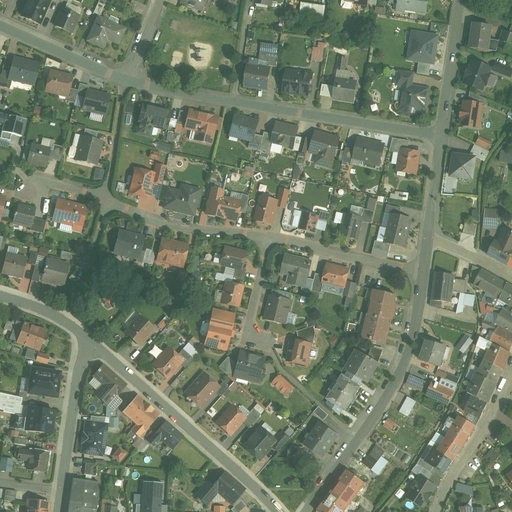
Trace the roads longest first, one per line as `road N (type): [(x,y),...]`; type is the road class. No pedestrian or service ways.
road 1 (residential): [(439,136),(125,81)]
road 2 (residential): [(306,511),(405,360),(424,273)]
road 3 (residential): [(89,340),(277,511)]
road 4 (residential): [(269,239),(173,226),(88,191),(35,180)]
road 5 (residential): [(436,511),(511,370)]
road 6 (residential): [(424,273),(269,239)]
road 7 (residential): [(59,491),(89,340)]
road 8 (residential): [(439,136),(460,0)]
road 9 (residential): [(125,81),(0,25)]
road 10 (residential): [(269,239),(249,327),(276,358)]
